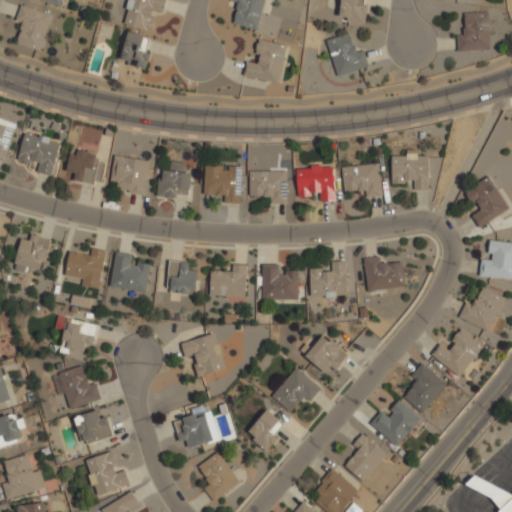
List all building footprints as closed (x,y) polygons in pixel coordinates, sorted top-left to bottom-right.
[(127,0),(122,24),(148,31),(153,11),(161,13),(164,0),(127,0)] [(257,30),(264,0),(229,0),(229,2),(236,3),(231,24),(257,30)] [(365,0),(340,0),(340,22),(365,22),(365,0)] [(51,15),(20,4),(14,21),(23,25),(16,43),(38,51),(51,15)] [(464,12),(464,33),(455,33),(456,51),(489,51),(488,12),(464,12)] [(150,49),(141,47),(144,36),(127,32),(119,63),(145,69),(150,49)] [(325,40),(336,76),(368,66),(362,49),(352,52),(346,33),(325,40)] [(286,44),(259,40),(255,62),(246,60),(243,77),(279,83),(286,44)] [(15,123),(0,120),(0,156),(10,158),(15,123)] [(60,141),(23,132),(17,160),(35,164),(33,172),(52,176),(60,141)] [(65,168),(75,171),(73,180),(90,185),(99,155),(71,147),(65,168)] [(390,181),(410,181),(410,190),(428,191),(428,152),(390,151),(390,181)] [(142,195),(150,161),(114,154),(109,180),(118,182),(117,189),(142,195)] [(156,196),(188,200),(193,164),(170,161),(169,171),(159,170),(156,196)] [(242,164),(204,163),(203,193),(223,193),(223,203),(241,204),(242,164)] [(341,166),(342,190),(363,188),(363,197),(382,196),(380,163),(341,166)] [(295,166),(296,193),(317,192),(318,202),(337,200),(335,164),(295,166)] [(267,204),(287,204),(287,170),(247,170),(247,193),(267,193),(267,204)] [(476,212),(470,215),(477,227),(508,210),(489,176),(464,190),(476,212)] [(26,263),(48,268),(55,239),(31,234),(29,242),(19,240),(13,269),(24,272),(26,263)] [(511,279),(511,242),(490,240),(489,257),(479,256),(477,276),(511,279)] [(99,288),(106,250),(88,247),(87,255),(67,252),(62,282),(99,288)] [(145,292),(149,266),(133,263),(134,254),(114,251),(109,287),(145,292)] [(366,291),(403,287),(401,263),(381,265),(380,256),(363,258),(366,291)] [(197,272),(187,272),(188,261),(168,260),(166,293),(196,294),(197,272)] [(309,297),(345,297),(345,261),(329,261),(329,270),(309,270),(309,297)] [(209,272),(208,296),(246,297),(246,264),(229,264),(229,273),(209,272)] [(261,300),(298,300),(298,272),(281,272),(281,264),(261,264),(261,300)] [(457,319),(489,332),(503,297),(481,288),(474,305),(464,300),(457,319)] [(66,317),(59,351),(67,353),(69,349),(84,353),(86,343),(93,344),(97,325),(66,317)] [(484,345),(462,328),(447,346),(441,341),(430,356),(457,378),(484,345)] [(304,356),(330,377),(349,354),(323,332),(304,356)] [(180,342),(185,361),(193,359),(198,376),(225,369),(215,333),(180,342)] [(421,414),(446,384),(421,363),(408,378),(415,384),(403,398),(421,414)] [(57,373),(68,409),(99,400),(94,383),(88,384),(82,366),(57,373)] [(270,396),(288,410),(298,398),(307,405),(320,388),(294,367),(270,396)] [(0,403),(9,401),(0,370),(0,403)] [(395,447),(420,419),(397,397),(372,425),(395,447)] [(280,422),(267,409),(244,432),(265,452),(280,437),(272,430),(280,422)] [(179,442),(186,440),(189,449),(219,439),(209,410),(173,422),(179,442)] [(96,419),(93,411),(73,417),(81,444),(111,436),(105,416),(96,419)] [(0,417),(0,448),(24,440),(15,412),(0,417)] [(344,467),(362,482),(389,452),(364,430),(351,445),(358,451),(344,467)] [(198,465),(208,480),(201,485),(212,502),(240,483),(218,451),(198,465)] [(94,497),(129,486),(123,468),(114,471),(108,452),(83,460),(94,497)] [(6,500),(44,489),(39,471),(32,473),(26,454),(3,461),(9,482),(2,484),(6,500)] [(326,511),(340,511),(358,491),(332,468),(308,495),(326,511)] [(511,511),(511,493),(473,476),(465,483),(471,489),(482,495),(497,511),(511,511)] [(134,511),(141,508),(131,491),(100,509),(101,511),(134,511)] [(314,511),(301,501),(292,511),(314,511)] [(44,511),(44,503),(17,506),(17,511),(44,511)]
